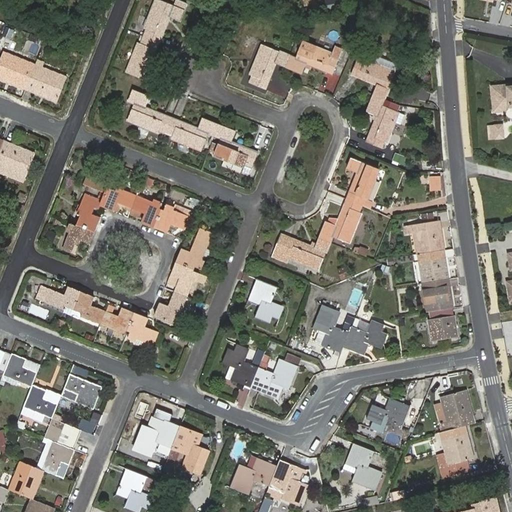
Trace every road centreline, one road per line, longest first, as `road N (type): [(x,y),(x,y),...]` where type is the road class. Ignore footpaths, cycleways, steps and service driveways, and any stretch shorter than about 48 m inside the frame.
road 1 (residential): [(486,354),(352,378),(334,389),(304,434),(185,393)]
road 2 (residential): [(445,23),(455,157),(486,354)]
road 3 (residential): [(259,203),(305,209),(347,111),(307,92),(293,125)]
road 4 (residential): [(185,393),(259,203)]
road 5 (residential): [(259,203),(71,132)]
road 6 (residential): [(92,275),(149,297),(170,242),(114,219)]
road 7 (residential): [(136,373),(80,511)]
road 8 (residential): [(136,373),(0,317)]
road 9 (residential): [(124,0),(71,132)]
road 10 (residential): [(71,132),(24,248)]
